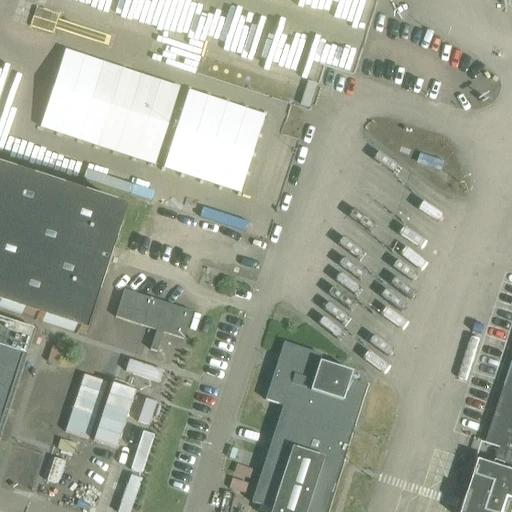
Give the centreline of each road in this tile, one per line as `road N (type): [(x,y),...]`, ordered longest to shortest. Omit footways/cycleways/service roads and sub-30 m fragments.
road 1 (unknown): [(266,301),(117,252)]
road 2 (unknown): [(436,122),(444,64),(377,36)]
